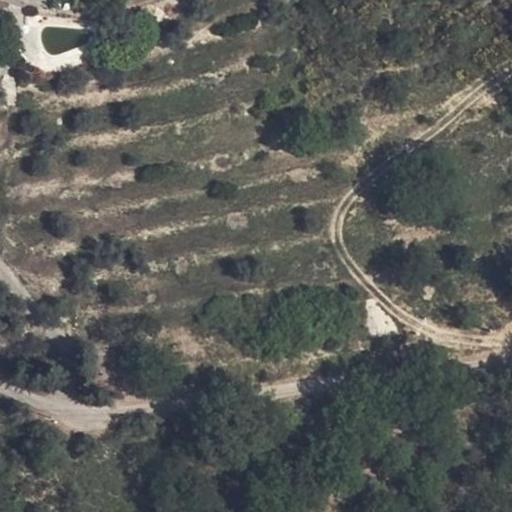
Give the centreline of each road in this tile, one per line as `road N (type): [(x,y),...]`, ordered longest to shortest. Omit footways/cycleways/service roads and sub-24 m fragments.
road 1 (unclassified): [(511,340),(111,416),(62,409),(0,380)]
road 2 (unknown): [(461,354),(379,300),(347,266),(335,223),(340,208),(369,185),(511,83)]
